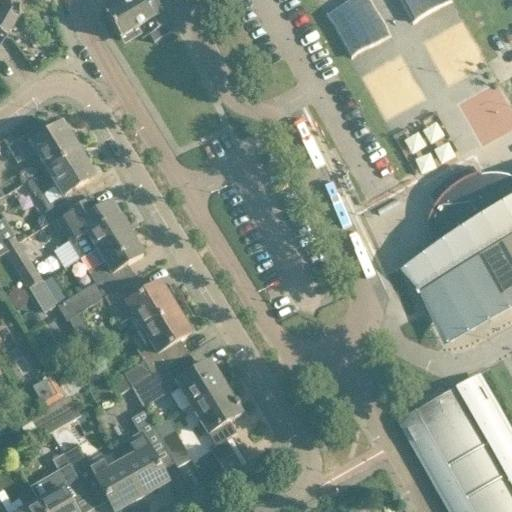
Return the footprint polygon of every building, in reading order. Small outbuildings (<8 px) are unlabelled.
[(0,0),(0,33),(7,38),(19,17),(20,17),(21,7),(20,7),(18,0),(0,0)] [(163,16),(156,6),(152,0),(135,0),(106,17),(121,42),(122,41),(123,42),(137,33),(142,41),(150,37),(154,45),(171,34),(161,17),(163,16)] [(36,154),(46,171),(48,172),(80,152),(63,125),(45,137),(41,129),(44,127),(44,126),(7,148),(18,165),(36,154)] [(46,171),(26,183),(35,198),(37,198),(47,214),(66,202),(74,197),(72,193),(82,187),(96,179),(80,152),(48,172),(46,171)] [(433,245),(436,248),(450,239),(502,207),(511,201),(511,180),(505,178),(498,177),(490,177),(483,177),(478,178),(471,179),(466,182),(457,186),(451,191),(444,197),(437,205),(433,211),(430,217),(428,221),(427,226),(427,231),(428,235),(429,240),(431,242),(433,245)] [(47,214),(45,215),(49,220),(52,225),(56,222),(81,207),(80,206),(74,197),(66,202),(47,214)] [(69,244),(53,254),(64,271),(80,261),(128,231),(111,205),(98,213),(91,202),(91,201),(86,204),(82,207),(81,207),(56,222),(63,232),(64,234),(69,244)] [(511,201),(502,207),(450,239),(436,248),(400,273),(417,294),(445,349),(475,334),(500,321),(511,314),(511,201)] [(88,275),(95,286),(66,303),(58,309),(57,309),(67,324),(68,323),(80,315),(104,300),(127,286),(119,272),(144,257),(128,231),(80,261),(88,275)] [(42,283),(16,241),(13,242),(3,249),(8,256),(29,291),(42,283)] [(135,318),(143,332),(177,311),(161,284),(149,292),(141,279),(142,279),(141,277),(127,286),(104,300),(120,327),(135,318)] [(52,280),(43,285),(56,306),(58,309),(66,303),(52,280)] [(44,314),(56,306),(43,285),(42,283),(29,291),(44,314)] [(177,311),(143,332),(151,345),(138,354),(144,364),(139,367),(138,367),(120,378),(118,379),(105,386),(114,400),(132,390),(158,375),(180,361),(184,359),(193,354),(193,353),(188,355),(181,343),(192,336),(177,311)] [(79,316),(68,323),(75,335),(74,335),(77,340),(89,333),(79,316)] [(158,375),(132,390),(142,406),(161,394),(163,398),(170,394),(171,395),(181,389),(192,408),(225,389),(210,364),(202,369),(194,374),(184,359),(180,361),(158,375)] [(44,396),(51,407),(65,399),(59,389),(52,376),(44,381),(51,392),(44,396)] [(511,511),(511,464),(468,388),(403,425),(451,511),(511,511)] [(234,404),(225,389),(192,408),(216,448),(227,442),(225,439),(230,435),(232,438),(237,435),(230,423),(233,421),(234,422),(243,417),(238,409),(240,408),(237,403),(234,404)] [(81,419),(69,397),(65,399),(51,407),(35,417),(29,420),(37,433),(42,441),(81,419)] [(128,445),(136,458),(122,466),(141,500),(169,484),(162,472),(149,450),(162,443),(161,440),(145,414),(131,422),(141,438),(128,445)] [(175,432),(161,440),(162,443),(177,470),(191,462),(175,432)] [(79,448),(64,456),(83,488),(96,481),(113,511),(119,511),(141,500),(122,466),(109,473),(101,460),(89,467),(79,448)] [(51,496),(38,503),(43,511),(75,511),(67,496),(71,494),(72,495),(73,497),(74,497),(72,493),(82,488),(83,491),(84,491),(83,488),(64,456),(53,462),(59,472),(43,481),(51,496)] [(43,511),(38,503),(22,511),(43,511)]
